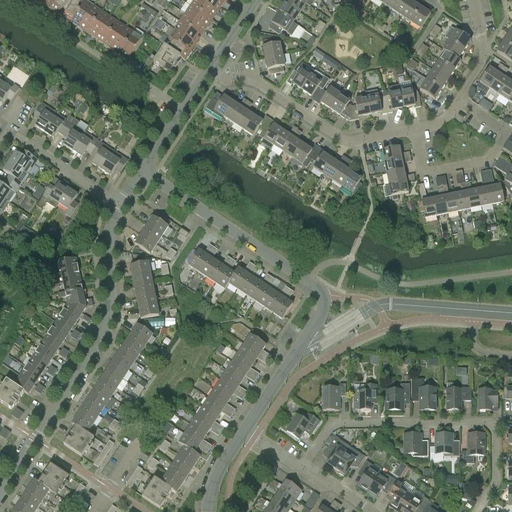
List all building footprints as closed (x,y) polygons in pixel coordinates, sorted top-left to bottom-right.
[(43,0),(41,3),(49,9),(55,0),(43,0)] [(55,0),(49,9),(58,14),(67,0),(55,0)] [(82,0),(74,0),(63,18),(71,23),(85,2),(82,0)] [(194,0),(190,7),(212,21),(217,13),(197,0),(194,0)] [(197,0),(217,13),(222,5),(214,0),(197,0)] [(287,0),(285,5),(299,15),(306,5),(298,0),(287,0)] [(385,0),(382,5),(392,11),(398,0),(385,0)] [(411,2),(407,0),(398,0),(392,11),(401,17),(411,2)] [(160,8),(164,10),(165,10),(169,4),(165,1),(160,8)] [(93,7),(85,2),(71,23),(79,28),(93,7)] [(411,2),(401,17),(411,24),(421,9),(411,2)] [(185,3),(180,11),(185,15),(206,29),(212,21),(190,7),(185,3)] [(149,9),(143,5),(140,9),(147,14),(149,9)] [(285,5),(278,14),(293,24),(299,15),(285,5)] [(101,12),(93,7),(79,28),(87,34),(101,12)] [(149,9),(147,14),(153,18),(156,14),(149,9)] [(431,15),(421,9),(411,24),(421,30),(431,15)] [(109,18),(101,12),(87,34),(95,39),(109,18)] [(363,12),(359,18),(364,21),(368,15),(363,12)] [(299,28),(293,24),(278,14),(272,24),(268,29),(279,36),(282,31),(287,34),(291,37),(290,38),(297,39),(300,41),(305,32),(299,28)] [(180,23),(201,37),(206,29),(185,15),(180,23)] [(117,23),(109,18),(95,39),(103,44),(117,23)] [(317,26),(323,30),(325,26),(319,22),(317,26)] [(374,28),(378,31),(382,25),(378,22),(374,28)] [(125,28),(117,23),(103,44),(111,50),(125,28)] [(180,23),(174,31),(196,45),(201,37),(180,23)] [(387,28),(382,25),(378,31),(383,34),(387,28)] [(320,34),(323,30),(317,26),(314,30),(320,34)] [(435,26),(432,30),(438,34),(441,30),(435,26)] [(133,34),(125,28),(111,50),(119,55),(133,34)] [(136,29),(133,34),(119,55),(127,60),(144,35),(136,29)] [(451,29),(445,39),(449,41),(464,51),(471,42),(455,32),(451,29)] [(432,30),(429,34),(436,38),(438,34),(432,30)] [(169,39),(191,53),(196,45),(174,31),(169,39)] [(511,35),(509,34),(503,43),(511,49),(511,35)] [(393,41),(398,43),(402,37),(397,35),(393,41)] [(406,40),(402,37),(398,43),(402,46),(406,40)] [(169,39),(164,47),(185,61),(191,53),(169,39)] [(263,48),(265,59),(282,56),(280,45),(278,45),(277,40),(264,42),(265,47),(263,48)] [(458,61),(464,51),(449,41),(442,51),(445,53),(458,61)] [(511,49),(503,43),(496,53),(511,63),(511,49)] [(422,45),(420,49),(426,53),(428,49),(422,45)] [(151,56),(143,69),(147,72),(153,63),(169,74),(176,64),(178,65),(181,61),(184,64),(186,61),(185,61),(164,47),(156,59),(151,56)] [(420,49),(417,54),(423,58),(426,53),(420,49)] [(445,53),(439,62),(454,72),(460,63),(458,61),(445,53)] [(285,68),(282,56),(265,59),(268,71),(269,71),(270,76),(284,73),(283,68),(285,68)] [(418,65),(417,64),(412,61),(409,65),(415,69),(418,65)] [(454,72),(439,62),(433,72),(448,82),(454,72)] [(302,91),(311,76),(314,72),(302,64),(294,72),(286,84),(291,87),(292,85),(302,91)] [(415,69),(409,65),(406,69),(412,73),(415,69)] [(480,84),(477,88),(486,94),(489,90),(499,76),(489,69),(480,84)] [(310,100),(315,102),(322,91),(329,81),(315,71),(314,72),(311,76),(302,91),(312,98),(310,100)] [(441,91),(448,82),(433,72),(426,81),(441,91)] [(509,82),(499,76),(489,90),(499,97),(509,82)] [(422,78),(416,86),(421,89),(420,91),(435,101),(441,91),(426,81),(422,78)] [(508,103),(511,97),(511,84),(509,82),(499,97),(508,103)] [(11,90),(2,84),(0,87),(0,103),(2,105),(7,97),(12,100),(19,89),(14,86),(11,90)] [(388,92),(383,93),(387,115),(393,114),(392,111),(403,109),(400,92),(399,87),(387,89),(388,92)] [(56,91),(56,90),(51,88),(46,95),(51,99),(56,91)] [(322,91),(315,102),(319,106),(321,104),(330,110),(340,96),(330,89),(327,94),(322,91)] [(400,92),(403,109),(415,107),(415,109),(421,108),(418,95),(413,96),(412,90),(400,92)] [(370,116),(381,114),(382,116),(387,115),(383,93),(377,94),(377,92),(365,94),(366,99),(370,116)] [(330,110),(349,122),(351,108),(348,105),(350,102),(340,96),(330,110)] [(224,119),(233,104),(224,98),(222,100),(218,97),(214,103),(212,102),(206,111),(212,115),(214,113),(224,119)] [(240,105),(245,108),(248,102),(244,99),(240,105)] [(370,116),(366,99),(355,101),(356,107),(352,108),(351,108),(349,122),(349,123),(359,121),(359,118),(370,116)] [(243,110),(233,104),(224,119),(233,125),(243,110)] [(35,115),(34,117),(39,121),(35,127),(44,133),(54,118),(57,114),(48,108),(42,105),(35,115)] [(243,131),(253,116),(243,110),(233,125),(243,131)] [(54,118),(44,133),(53,139),(58,133),(63,136),(64,134),(71,124),(74,120),(69,116),(66,120),(57,114),(54,118)] [(262,123),(253,116),(243,131),(253,138),(258,129),(263,132),(270,121),(266,118),(262,123)] [(63,146),(73,152),(85,133),(76,127),(79,123),(74,120),(64,134),(69,137),(63,146)] [(270,152),(273,147),(283,132),(273,126),(275,124),(270,121),(263,132),(267,135),(260,145),(270,152)] [(290,133),(294,136),(298,131),(293,128),(290,133)] [(142,135),(137,132),(133,137),(138,140),(142,135)] [(293,139),(283,132),(273,147),(283,153),(293,139)] [(87,150),(92,153),(99,143),(94,139),(85,133),(73,152),(82,158),(87,150)] [(502,150),(510,153),(511,148),(511,137),(509,136),(502,150)] [(292,159),(302,145),(293,139),(283,153),(292,159)] [(92,165),(101,171),(114,152),(99,143),(92,153),(97,156),(92,165)] [(302,145),(292,159),(302,166),(307,169),(312,161),(320,149),(315,146),(312,151),(302,145)] [(402,160),(400,148),(382,152),(384,163),(402,160)] [(323,175),(333,161),(323,154),(324,152),(320,149),(312,161),(316,164),(313,169),(323,175)] [(37,161),(25,152),(22,157),(15,153),(9,162),(28,175),(37,161)] [(128,162),(114,152),(101,171),(110,177),(116,169),(121,172),(128,162)] [(339,162),(344,165),(347,160),(343,157),(339,162)] [(497,163),(508,171),(511,166),(500,158),(497,163)] [(404,171),(402,160),(384,163),(387,175),(404,171)] [(342,167),(333,161),(323,175),(332,182),(342,167)] [(9,162),(3,172),(11,177),(8,182),(19,189),(28,175),(9,162)] [(506,175),(508,171),(497,163),(494,168),(506,175)] [(342,188),(352,173),(342,167),(332,182),(342,188)] [(404,171),(387,175),(389,186),(406,182),(408,182),(415,180),(414,175),(407,177),(405,177),(404,171)] [(485,172),(488,186),(494,185),(491,171),(485,172)] [(483,187),(488,186),(485,172),(480,173),(483,187)] [(362,180),(352,173),(342,188),(356,197),(359,192),(355,189),(362,180)] [(0,183),(0,197),(9,203),(19,189),(8,182),(5,187),(0,183)] [(406,182),(389,186),(383,187),(385,198),(391,197),(392,202),(399,201),(398,196),(409,194),(406,182)] [(55,209),(58,205),(68,190),(59,184),(53,192),(48,189),(37,206),(42,210),(46,203),(55,209)] [(426,199),(423,185),(418,186),(421,200),(426,199)] [(488,189),(492,206),(504,204),(500,186),(488,189)] [(478,191),(481,208),(492,206),(488,189),(478,191)] [(77,196),(68,190),(58,205),(68,211),(65,215),(70,218),(77,207),(72,204),(77,196)] [(466,193),(470,211),(481,208),(478,191),(466,193)] [(455,195),(459,213),(470,211),(466,193),(455,195)] [(444,198),(448,215),(459,213),(455,195),(444,198)] [(0,197),(0,216),(9,203),(0,197)] [(433,200),(436,217),(448,215),(444,198),(433,200)] [(436,217),(433,200),(422,202),(425,220),(436,217)] [(153,218),(147,227),(162,237),(168,228),(153,218)] [(24,226),(20,223),(15,229),(20,232),(24,226)] [(147,227),(141,236),(156,246),(162,237),(147,227)] [(189,235),(181,229),(178,234),(180,235),(177,240),(183,244),(189,235)] [(37,236),(31,232),(27,238),(33,242),(37,236)] [(150,255),(156,246),(141,236),(134,245),(150,255)] [(168,254),(174,258),(177,254),(170,250),(168,254)] [(188,266),(197,273),(207,257),(198,251),(188,266)] [(207,257),(197,273),(206,279),(216,263),(207,257)] [(61,273),(78,270),(76,259),(59,262),(61,273)] [(132,278),(150,274),(148,263),(130,267),(132,278)] [(206,279),(215,285),(225,269),(216,263),(206,279)] [(225,269),(215,285),(224,291),(228,285),(234,275),(225,269)] [(238,269),(234,275),(228,285),(237,291),(247,275),(238,269)] [(80,280),(78,270),(61,273),(63,283),(80,280)] [(132,278),(134,288),(152,284),(150,274),(132,278)] [(256,281),(247,275),(237,291),(246,297),(256,281)] [(82,290),(80,280),(63,283),(65,293),(65,294),(82,290)] [(265,287),(256,281),(246,297),(255,303),(265,287)] [(152,284),(134,288),(136,299),(154,295),(152,284)] [(274,293),(265,287),(255,303),(264,308),(274,293)] [(65,294),(65,293),(57,294),(58,299),(66,298),(67,305),(82,315),(86,309),(82,290),(65,294)] [(283,299),(274,293),(264,308),(273,314),(283,299)] [(136,299),(138,309),(156,306),(154,295),(136,299)] [(292,305),(283,299),(273,314),(282,321),(292,305)] [(61,314),(76,324),(82,315),(67,305),(61,314)] [(156,306),(138,309),(141,320),(159,317),(156,306)] [(70,333),(76,324),(61,314),(55,323),(70,333)] [(49,332),(64,342),(70,333),(55,323),(49,332)] [(137,325),(131,335),(146,345),(152,336),(137,325)] [(58,351),(64,342),(49,332),(43,341),(58,351)] [(140,354),(146,345),(131,335),(125,344),(140,354)] [(250,336),(244,345),(259,355),(266,346),(250,336)] [(37,350),(52,360),(58,351),(43,341),(37,350)] [(125,344),(119,353),(134,363),(140,354),(125,344)] [(244,345),(238,354),(254,364),(259,355),(244,345)] [(46,369),(52,360),(37,350),(31,359),(46,369)] [(128,372),(134,363),(119,353),(113,362),(128,372)] [(238,354),(232,363),(248,373),(254,364),(238,354)] [(25,368),(40,378),(46,369),(31,359),(25,368)] [(113,362),(107,371),(123,381),(128,372),(113,362)] [(232,363),(226,372),(242,382),(248,373),(232,363)] [(34,387),(40,378),(25,368),(19,377),(34,387)] [(117,390),(123,381),(107,371),(101,379),(117,390)] [(226,372),(220,381),(236,391),(242,382),(226,372)] [(24,393),(28,396),(34,387),(19,377),(14,386),(13,386),(24,393)] [(101,379),(95,388),(111,399),(117,390),(101,379)] [(412,393),(419,393),(419,412),(435,411),(435,389),(423,389),(423,380),(411,380),(411,395),(412,395),(412,393)] [(0,403),(12,411),(24,393),(13,386),(14,386),(6,381),(0,389),(0,403)] [(220,381),(214,390),(230,400),(236,391),(220,381)] [(339,412),(339,398),(346,398),(346,385),(339,385),(339,388),(323,388),(323,412),(339,412)] [(385,399),(385,404),(386,405),(386,411),(385,411),(385,412),(403,412),(403,411),(402,411),(402,404),(404,403),(410,403),(410,385),(400,385),(400,388),(394,388),(393,390),(393,391),(385,391),(385,392),(386,392),(386,398),(385,399)] [(354,393),(354,412),(370,412),(370,400),(376,400),(376,386),(366,386),(366,393),(354,393)] [(105,408),(111,399),(95,388),(89,397),(105,408)] [(135,389),(129,398),(135,401),(141,393),(135,389)] [(453,391),(446,391),(446,411),(461,411),(461,401),(464,400),(464,402),(471,402),(471,389),(454,389),(453,391)] [(214,390),(208,399),(224,409),(230,400),(214,390)] [(478,391),(478,411),(491,411),(491,405),(497,405),(497,393),(491,393),(491,391),(478,391)] [(89,397),(83,406),(99,417),(105,408),(89,397)] [(208,399),(202,408),(218,418),(224,409),(208,399)] [(93,426),(99,417),(83,406),(77,415),(93,426)] [(202,408),(196,417),(212,427),(218,418),(202,408)] [(16,409),(12,417),(19,421),(23,414),(16,409)] [(71,425),(75,427),(87,435),(87,434),(93,426),(77,415),(71,425)] [(303,421),(297,417),(295,419),(292,420),(292,423),(286,432),(299,441),(304,432),(310,436),(319,423),(307,415),(303,421)] [(106,416),(103,420),(111,425),(117,429),(120,425),(114,421),(106,416)] [(196,417),(190,426),(206,436),(212,427),(196,417)] [(190,426),(184,435),(200,445),(206,436),(190,426)] [(94,439),(87,434),(87,435),(75,427),(63,445),(81,457),(94,439)] [(3,429),(0,433),(0,437),(6,441),(10,434),(3,429)] [(274,439),(278,433),(272,429),(268,434),(274,439)] [(179,431),(174,440),(179,443),(178,444),(184,448),(194,454),(197,449),(200,445),(184,435),(179,431)] [(422,445),(420,444),(420,435),(404,435),(404,455),(411,455),(411,457),(413,458),(428,458),(428,445),(422,445)] [(435,435),(435,455),(442,455),(443,457),(444,458),(459,458),(459,445),(453,445),(452,443),(452,435),(435,435)] [(474,465),(474,459),(476,456),(483,456),(483,435),(468,435),(468,452),(461,452),(461,465),(474,465)] [(328,461),(325,465),(330,468),(331,467),(335,470),(346,454),(350,448),(344,444),(335,438),(334,439),(328,448),(328,449),(333,452),(328,461)] [(200,458),(194,454),(184,448),(178,457),(194,467),(200,458)] [(346,454),(335,470),(339,473),(339,474),(344,477),(352,465),(358,469),(365,458),(356,452),(350,448),(346,454)] [(188,476),(194,467),(178,457),(172,466),(188,476)] [(367,493),(378,475),(370,470),(373,467),(366,462),(359,473),(364,476),(357,486),(367,493)] [(50,465),(38,484),(49,491),(49,492),(56,496),(68,477),(50,465)] [(182,485),(188,476),(172,466),(167,475),(182,485)] [(399,479),(403,473),(398,470),(394,475),(399,479)] [(167,475),(161,483),(172,491),(176,494),(182,485),(167,475)] [(378,475),(367,493),(377,499),(383,489),(388,492),(395,482),(386,475),(384,479),(378,475)] [(160,509),(172,491),(161,483),(154,479),(142,497),(160,509)] [(43,500),(49,492),(49,491),(38,484),(34,481),(28,490),(43,500)] [(395,511),(399,511),(411,496),(401,489),(403,485),(398,481),(388,496),(393,499),(388,507),(395,511)] [(428,481),(426,487),(432,490),(434,483),(428,481)] [(286,482),(280,491),(296,501),(302,492),(286,482)] [(37,509),(43,500),(28,490),(22,499),(37,509)] [(472,494),(461,490),(458,498),(470,502),(472,494)] [(290,510),(296,501),(280,491),(274,500),(290,510)] [(422,511),(429,503),(429,502),(424,498),(421,502),(411,496),(399,511),(422,511)] [(22,499),(16,508),(22,511),(35,511),(37,509),(22,499)] [(274,500),(268,509),(272,511),(288,511),(290,510),(274,500)] [(315,504),(310,501),(305,507),(311,510),(315,504)] [(435,511),(438,509),(429,503),(422,511),(435,511)]
